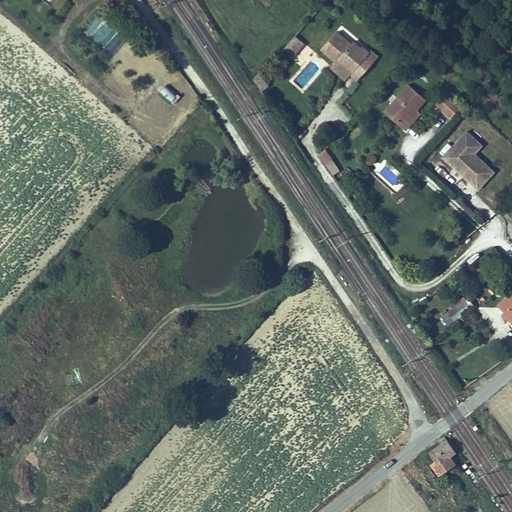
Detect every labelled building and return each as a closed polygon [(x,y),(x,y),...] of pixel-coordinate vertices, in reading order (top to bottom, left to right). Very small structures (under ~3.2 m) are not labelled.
[(357,71),(374,86),(391,67),(384,61),(381,59),(383,56),(369,44),(367,45),(359,38),(357,41),(343,29),(328,46),(343,59),(345,57),(359,69),(357,71)] [(284,50),(293,58),(305,44),(296,36),(284,50)] [(118,55),(138,79),(154,66),(134,42),(118,55)] [(384,61),(391,67),(395,62),(385,54),(383,56),(381,59),(384,61)] [(428,94),(411,79),(384,110),(404,127),(411,120),(408,117),(416,108),(428,94)] [(443,109),(452,99),(447,94),(438,104),(443,109)] [(451,116),(460,107),(452,99),(443,109),(451,116)] [(419,110),(416,108),(408,117),(411,120),(419,110)] [(481,145),(466,131),(442,157),(469,182),(485,165),(473,153),(481,145)] [(325,149),(319,155),(326,164),(332,160),(325,149)] [(493,172),(485,165),(469,182),(477,189),(493,172)] [(498,306),(504,311),(502,314),(511,323),(511,293),(510,292),(498,306)] [(468,298),(440,315),(448,325),(476,309),(468,298)] [(247,317),(259,311),(256,305),(244,312),(247,317)] [(449,440),(430,453),(436,461),(431,465),(439,476),(457,463),(453,457),(459,453),(449,440)]
